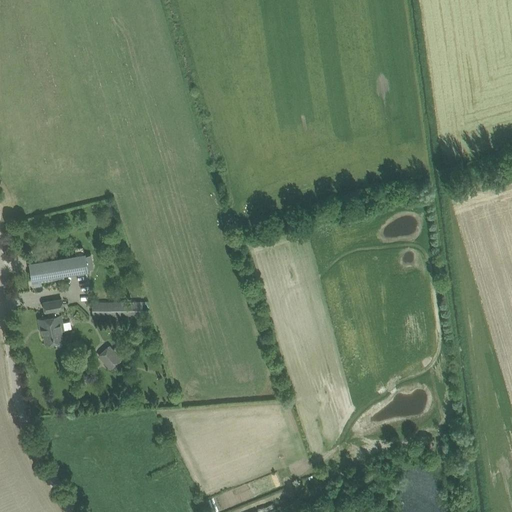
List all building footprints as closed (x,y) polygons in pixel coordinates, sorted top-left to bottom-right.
[(87,254),(86,251),(39,259),(40,260),(30,262),(32,281),(65,276),(65,272),(89,269),(87,254)] [(63,343),(62,339),(63,339),(60,323),(63,323),(61,314),(60,314),(59,309),(64,309),(62,298),(44,301),(46,312),(49,311),(49,316),(39,318),(40,326),(43,326),(46,342),(55,340),(56,344),(57,345),(59,346),(61,346),(62,344),(63,343)] [(140,300),(93,301),(94,317),(140,316),(140,300)] [(148,322),(154,320),(150,307),(143,309),(148,322)] [(98,354),(110,368),(122,357),(110,344),(98,354)]
